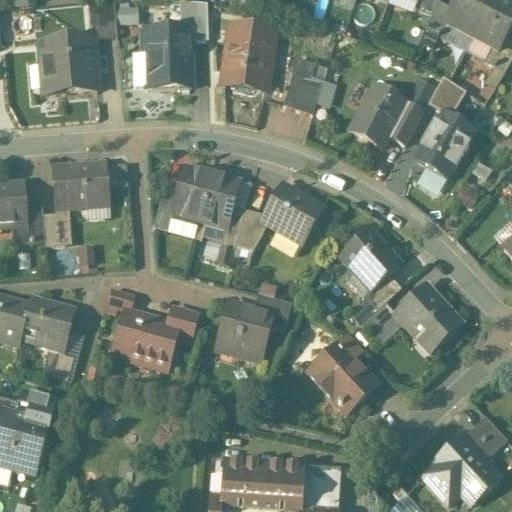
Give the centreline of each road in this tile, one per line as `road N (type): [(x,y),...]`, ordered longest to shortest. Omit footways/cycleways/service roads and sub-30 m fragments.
road 1 (residential): [(0,148),(130,137),(236,141),(323,168),(430,239),(511,331)]
road 2 (residential): [(511,335),(389,452)]
